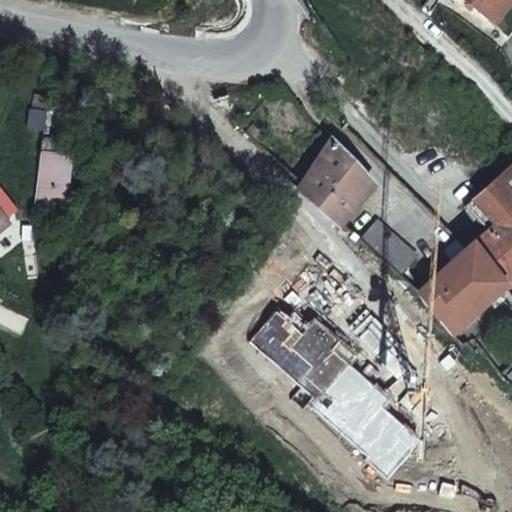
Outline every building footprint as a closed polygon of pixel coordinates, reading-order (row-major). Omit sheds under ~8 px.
[(488,0),(451,0),(476,18),(488,0)] [(352,115),(381,134),(377,142),(403,159),(415,141),(431,120),(373,83),(352,115)] [(46,114),(48,100),(35,96),(32,113),(35,113),(33,129),(44,131),(46,114)] [(44,131),(43,142),(54,144),(62,145),(72,117),(46,114),(44,131)] [(480,154),(431,120),(415,141),(465,173),(480,154)] [(41,154),(36,208),(63,211),(69,158),(52,156),(54,144),(43,142),(41,154)] [(294,201),(323,224),(358,177),(326,153),(303,187),(300,191),(294,201)] [(489,160),(480,154),(465,173),(445,199),(453,206),(489,160)] [(476,222),(511,182),(511,173),(489,160),(453,206),(476,222)] [(511,182),(476,222),(466,232),(458,241),(450,234),(439,245),(446,251),(487,291),(508,269),(511,264),(511,182)] [(0,192),(0,215),(3,219),(14,210),(0,192)] [(0,215),(0,232),(8,226),(3,219),(0,215)] [(359,223),(342,242),(359,258),(361,260),(374,274),(393,255),(359,223)] [(398,298),(438,340),(487,291),(446,251),(398,298)] [(349,270),(340,261),(319,281),(354,315),(375,297),(349,270)]
